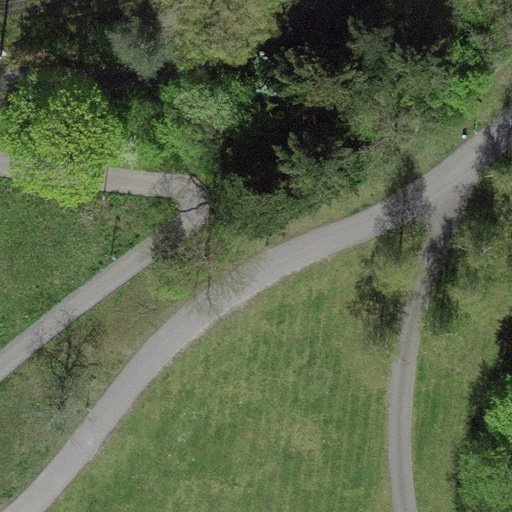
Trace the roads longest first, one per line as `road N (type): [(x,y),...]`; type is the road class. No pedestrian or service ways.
road 1 (motorway): [(511,121),(393,247),(105,511)]
road 2 (motorway): [(317,511),(511,321)]
